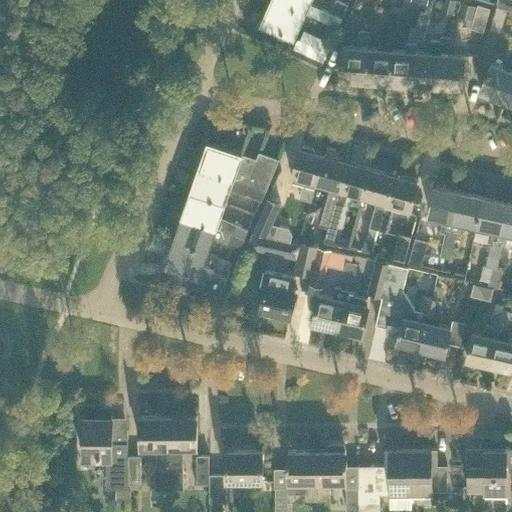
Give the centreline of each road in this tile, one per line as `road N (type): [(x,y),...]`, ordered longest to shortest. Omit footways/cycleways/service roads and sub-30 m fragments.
road 1 (unclassified): [(511,404),(92,312)]
road 2 (residential): [(511,161),(196,86)]
road 3 (unclassified): [(92,312),(196,86)]
